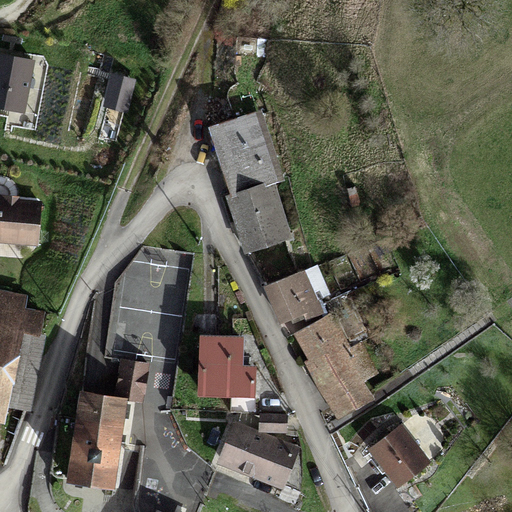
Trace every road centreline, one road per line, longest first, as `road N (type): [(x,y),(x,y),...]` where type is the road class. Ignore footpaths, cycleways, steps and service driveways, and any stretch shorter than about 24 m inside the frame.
road 1 (residential): [(345,511),(213,209),(199,193),(175,191),(79,296),(0,505)]
road 2 (track): [(112,252),(108,228),(202,0)]
